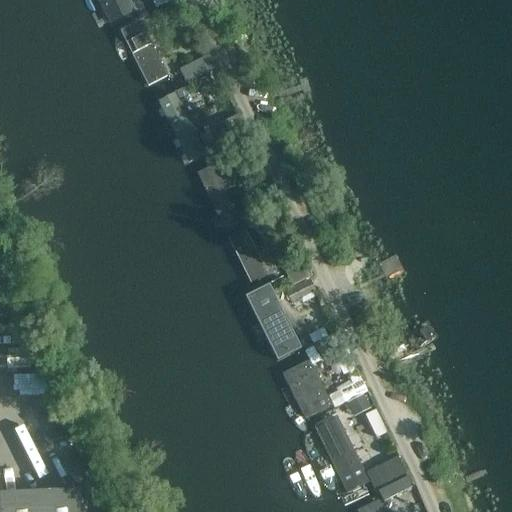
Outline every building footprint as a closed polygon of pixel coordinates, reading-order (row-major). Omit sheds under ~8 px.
[(111,0),(122,22),(137,15),(129,0),(111,0)] [(120,30),(149,86),(168,76),(140,20),(120,30)] [(180,67),(186,80),(215,65),(208,52),(180,67)] [(159,100),(189,162),(206,154),(176,92),(159,100)] [(197,173),(222,226),(238,219),(212,166),(197,173)] [(227,239),(251,287),(269,278),(245,231),(227,239)] [(286,271),(292,283),(311,273),(305,261),(286,271)] [(286,290),(292,302),(316,290),(309,278),(286,290)] [(288,360),(305,351),(270,282),(250,293),(258,308),(261,306),(288,360)] [(324,325),(309,334),(313,342),(328,334),(324,325)] [(331,408),(307,361),(282,374),(306,421),(331,408)] [(364,393),(348,401),(355,415),(371,407),(364,393)] [(320,424),(353,495),(370,487),(337,416),(320,424)] [(397,455),(366,471),(374,487),(405,471),(397,455)] [(407,476),(379,490),(383,499),(411,485),(407,476)] [(0,511),(81,511),(80,491),(1,494),(0,482),(0,511)] [(357,508),(358,511),(384,511),(378,498),(357,508)]
